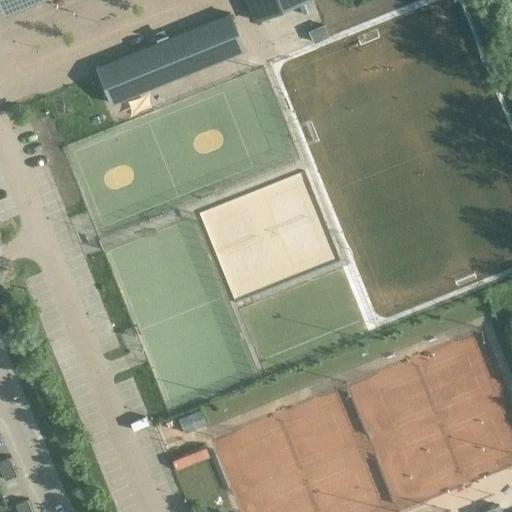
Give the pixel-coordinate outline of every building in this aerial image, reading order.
[(39,0),(0,0),(0,5),(4,14),(39,0)] [(246,0),(255,21),(306,0),(246,0)] [(244,50),(230,13),(96,67),(111,103),(244,50)] [(323,26),(309,32),(313,42),(328,36),(323,26)] [(200,411),(181,418),(186,431),(205,424),(200,411)] [(12,466),(9,457),(0,461),(0,470),(1,471),(12,466)] [(12,466),(1,471),(4,480),(16,475),(12,466)] [(15,505),(18,511),(22,511),(31,509),(27,500),(15,505)]
